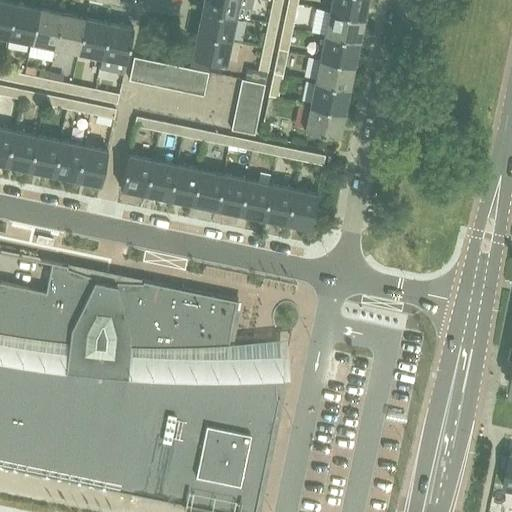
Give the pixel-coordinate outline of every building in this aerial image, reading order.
[(15,2),(8,1),(0,0),(0,35),(8,37),(15,2)] [(236,15),(239,0),(202,0),(201,8),(236,15)] [(278,0),(272,0),(268,22),(277,24),(281,1),(278,0)] [(364,18),(367,0),(330,0),(329,11),(364,18)] [(31,42),(38,7),(15,2),(8,37),(31,42)] [(291,27),(296,4),(288,2),(283,25),(291,27)] [(55,47),(62,12),(38,7),(31,42),(55,47)] [(231,39),(236,15),(201,8),(196,32),(231,39)] [(359,41),(364,18),(329,11),(324,34),(359,41)] [(78,52),(85,17),(62,12),(55,47),(78,52)] [(102,57),(109,22),(85,17),(78,52),(102,57)] [(109,22),(102,57),(126,62),(133,27),(109,22)] [(268,22),(263,45),(272,47),(277,24),(268,22)] [(283,25),(278,49),(286,50),(291,27),(283,25)] [(226,63),(231,39),(196,32),(191,56),(226,63)] [(354,65),(359,41),(324,34),(319,58),(354,65)] [(263,45),(258,70),(267,71),(272,47),(263,45)] [(278,49),(273,72),(281,74),(286,50),(278,49)] [(134,56),(129,80),(141,82),(146,59),(134,56)] [(191,56),(189,68),(196,69),(209,72),(211,61),(191,56)] [(349,88),(354,65),(319,58),(314,81),(349,88)] [(146,59),(141,82),(154,85),(159,61),(146,59)] [(159,61),(154,85),(166,87),(171,64),(159,61)] [(171,64),(166,87),(179,90),(184,67),(171,64)] [(184,67),(179,90),(191,93),(196,69),(184,67)] [(1,69),(0,73),(0,78),(23,83),(25,74),(1,69)] [(196,69),(191,93),(204,95),(209,72),(196,69)] [(273,72),(268,96),(276,97),(281,74),(273,72)] [(25,74),(23,83),(46,88),(48,78),(25,74)] [(48,78),(46,88),(70,92),(72,83),(48,78)] [(241,79),(239,92),(262,96),(265,84),(241,79)] [(344,112),(349,88),(314,81),(309,105),(344,112)] [(72,83),(70,92),(93,97),(95,88),(72,83)] [(0,84),(0,94),(19,98),(21,89),(0,84)] [(95,88),(93,97),(116,102),(118,93),(95,88)] [(21,89),(19,98),(43,103),(45,94),(21,89)] [(239,92),(236,104),(260,109),(262,96),(239,92)] [(45,94),(43,103),(66,108),(68,99),(45,94)] [(268,96),(260,133),(269,135),(276,97),(268,96)] [(68,99),(66,108),(90,113),(92,104),(68,99)] [(92,104),(90,113),(113,118),(115,109),(92,104)] [(236,104),(233,117),(257,122),(260,109),(236,104)] [(339,136),(344,112),(309,105),(304,129),(339,136)] [(136,116),(134,124),(158,129),(160,120),(136,116)] [(233,117),(231,129),(254,134),(257,122),(233,117)] [(160,120),(158,129),(181,134),(183,125),(160,120)] [(183,125),(181,134),(205,139),(207,130),(183,125)] [(0,163),(5,164),(13,129),(0,126),(0,163)] [(29,169),(36,134),(13,129),(5,164),(29,169)] [(207,130),(205,139),(228,144),(230,135),(207,130)] [(52,174),(60,139),(36,134),(29,169),(52,174)] [(230,135),(228,144),(252,149),(254,140),(230,135)] [(76,179),(83,144),(60,139),(52,174),(76,179)] [(254,140),(252,149),(275,154),(277,145),(254,140)] [(83,144),(76,179),(100,184),(107,149),(83,144)] [(277,145),(275,154),(299,159),(301,150),(277,145)] [(301,150),(299,159),(322,164),(324,155),(301,150)] [(144,193),(152,158),(128,153),(120,188),(144,193)] [(168,198),(175,163),(152,158),(144,193),(168,198)] [(191,203),(199,168),(175,163),(168,198),(191,203)] [(215,208),(222,173),(199,168),(191,203),(215,208)] [(238,213),(246,178),(222,173),(215,208),(238,213)] [(262,218),(269,183),(246,178),(238,213),(262,218)] [(293,188),(287,187),(269,183),(262,218),(285,222),(293,188)] [(285,222),(287,223),(310,228),(317,193),(293,188),(285,222)] [(55,239),(38,236),(36,243),(53,246),(55,239)] [(254,511),(260,486),(279,394),(276,394),(275,371),(260,372),(236,373),(225,373),(226,360),(228,342),(232,321),(236,299),(151,281),(141,279),(140,281),(123,281),(116,280),(107,278),(96,276),(85,273),(68,267),(69,265),(51,261),(46,289),(0,279),(0,464),(229,511),(254,511)] [(511,501),(511,451),(510,451),(503,486),(500,499),(511,501)]
